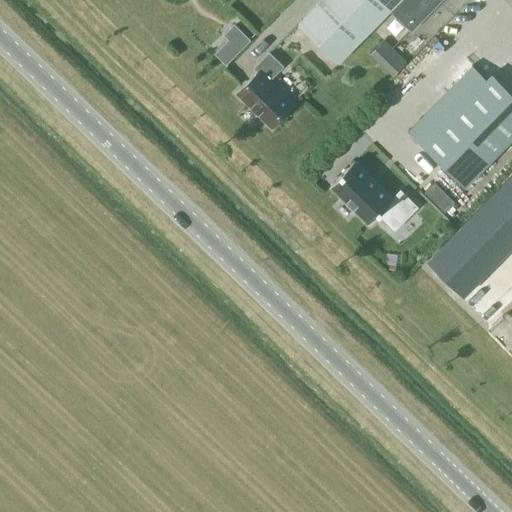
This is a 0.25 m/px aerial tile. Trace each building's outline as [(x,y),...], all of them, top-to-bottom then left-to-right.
[(340,62),(392,9),(412,29),(440,0),(321,0),(299,23),(340,62)] [(235,23),(224,34),(229,39),(240,50),(251,39),(235,23)] [(386,32),(372,48),(395,70),(410,55),(386,32)] [(294,104),(267,77),(281,63),(270,52),(255,67),(259,71),(238,93),(272,127),(294,104)] [(511,139),(511,92),(493,73),(423,145),(465,187),(511,139)] [(357,163),(333,187),(370,223),(379,214),(395,230),(417,206),(400,190),(393,198),(357,163)] [(511,246),(511,174),(428,260),(464,295),(511,246)] [(453,203),(447,196),(438,205),(444,212),(453,203)] [(511,314),(511,315),(503,315),(493,325),(493,333),(511,353),(511,314)]
